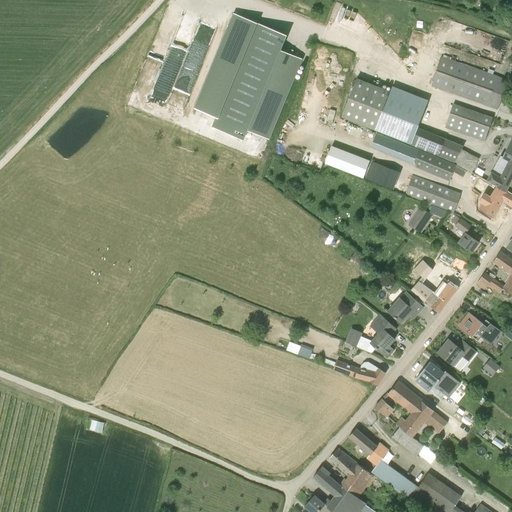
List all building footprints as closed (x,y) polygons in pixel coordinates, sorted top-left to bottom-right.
[(232,17),(192,109),(213,118),(208,128),(238,141),(242,131),(264,141),(265,139),(298,59),(278,51),(283,38),(232,17)] [(441,57),(431,86),(498,109),(508,81),(441,57)] [(422,130),(418,128),(417,128),(428,101),(392,87),(390,92),(357,79),(342,117),(375,130),(393,137),(394,136),(411,143),(411,145),(415,147),(422,130)] [(453,104),(445,127),(485,141),(493,118),(453,104)] [(419,150),(457,167),(471,173),(478,159),(460,151),(463,147),(423,130),(422,130),(415,147),(414,149),(419,150)] [(419,150),(414,149),(376,133),(372,144),(414,161),(414,162),(416,168),(450,182),(457,167),(419,150)] [(511,140),(505,150),(501,148),(497,155),(500,156),(511,161),(511,140)] [(332,143),(325,160),(364,174),(370,157),(332,143)] [(374,156),(365,179),(393,190),(397,181),(378,174),(384,160),(374,156)] [(505,191),(511,178),(511,161),(500,156),(486,182),(492,185),(505,191)] [(405,195),(454,214),(461,194),(412,176),(405,195)] [(503,200),(511,205),(511,195),(505,191),(492,185),(487,193),(494,196),(483,212),(491,218),(503,200)] [(444,219),(447,212),(432,206),(429,213),(444,219)] [(409,225),(415,229),(420,233),(428,222),(416,215),(409,225)] [(470,226),(461,220),(456,227),(465,233),(470,226)] [(472,253),(479,242),(466,233),(459,243),(472,253)] [(511,261),(500,252),(494,261),(511,274),(504,287),(493,279),(485,273),(477,284),(485,290),(488,285),(511,300),(511,261)] [(425,277),(433,266),(423,258),(415,269),(425,277)] [(457,288),(449,283),(448,284),(443,281),(431,298),(415,284),(409,291),(438,313),(448,301),(457,288)] [(423,307),(409,293),(404,298),(402,296),(389,310),(401,323),(409,314),(412,316),(415,313),(417,314),(423,307)] [(470,313),(459,327),(472,337),(478,330),(483,334),(481,337),(490,345),(501,332),(491,325),(487,330),(482,326),(484,324),(470,313)] [(392,342),(391,340),(393,338),(390,335),(396,329),(383,317),(373,328),(378,333),(372,341),(361,337),(363,333),(352,328),(346,343),(372,353),(376,348),(387,358),(394,350),(389,346),(392,342)] [(459,346),(449,339),(438,353),(460,371),(469,360),(470,361),(478,350),(464,340),(459,346)] [(290,341),(288,349),(311,356),(314,347),(290,341)] [(500,367),(495,364),(490,360),(483,367),(493,375),(500,367)] [(334,369),(354,377),(359,369),(337,361),(334,369)] [(431,391),(445,374),(430,362),(416,379),(431,391)] [(385,373),(371,364),(367,371),(359,369),(354,377),(357,378),(369,381),(370,381),(377,385),(385,373)] [(397,382),(389,393),(412,412),(406,420),(400,427),(408,434),(412,437),(426,419),(441,431),(448,422),(442,418),(433,411),(421,401),(397,382)] [(457,388),(463,392),(468,387),(462,382),(457,388)] [(383,399),(375,408),(386,417),(393,409),(383,399)] [(104,431),(105,421),(93,419),(92,429),(104,431)] [(400,427),(392,437),(400,443),(408,434),(400,427)] [(356,429),(349,436),(370,454),(368,457),(376,464),(388,450),(379,443),(377,446),(356,429)] [(338,448),(329,458),(350,476),(343,486),(359,497),(374,476),(372,474),(371,473),(370,472),(368,471),(367,470),(338,448)] [(374,468),(371,472),(410,501),(411,500),(412,498),(430,511),(490,511),(480,505),(474,511),(462,511),(454,507),(461,497),(428,474),(418,488),(382,460),(381,460),(380,461),(374,468)] [(455,474),(458,470),(459,469),(452,464),(448,469),(455,474)] [(328,499),(324,504),(333,511),(357,511),(358,511),(359,511),(365,502),(358,498),(359,497),(343,486),(342,487),(329,476),(330,474),(326,470),(322,467),(313,476),(335,496),(331,501),(328,499)] [(314,495),(304,506),(310,511),(333,511),(324,504),(320,500),(314,495)]
